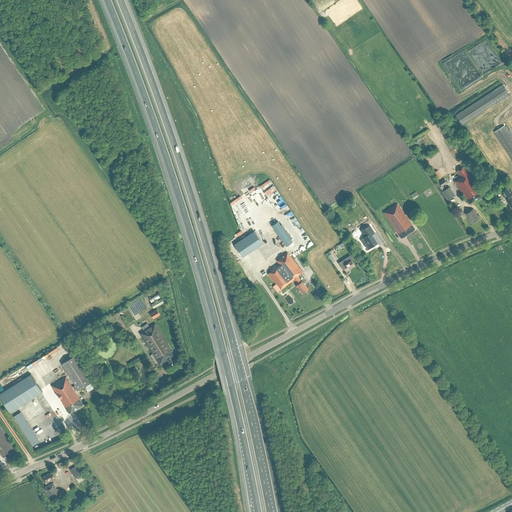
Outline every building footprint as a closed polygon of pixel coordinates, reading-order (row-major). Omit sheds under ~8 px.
[(462,125),(509,94),(502,85),(456,115),(462,125)] [(511,159),(511,138),(504,125),(494,131),(511,159)] [(460,177),(456,179),(454,181),(469,204),(483,194),(468,172),(464,166),(456,171),(460,177)] [(445,189),(443,186),(443,185),(440,187),(442,191),(447,200),(455,195),(449,187),(445,189)] [(511,195),(511,192),(511,191),(508,186),(501,190),(506,199),(510,207),(511,205),(511,198),(511,196),(511,195)] [(245,201),(236,207),(237,209),(246,203),(245,201)] [(383,212),(401,238),(415,229),(397,203),(383,212)] [(472,223),(479,218),(472,209),(465,214),(472,223)] [(286,246),(292,242),(290,239),(278,221),(272,226),(286,246)] [(374,232),(370,226),(361,231),(365,237),(361,240),(365,246),(366,246),(368,249),(377,243),(371,234),(374,232)] [(234,244),(242,257),(262,243),(254,231),(234,244)] [(279,263),(270,270),(271,271),(268,274),(280,290),(294,279),(298,284),(296,285),(300,290),(299,290),(301,293),(301,292),(302,293),(308,289),(302,281),(301,281),(298,276),(303,273),(287,252),(277,260),(279,263)] [(347,258),(339,263),(344,270),(347,268),(348,269),(354,265),(351,260),(352,259),(350,256),(347,258)] [(292,292),(287,294),(292,302),(296,299),(292,292)] [(158,293),(149,298),(152,304),(161,299),(158,293)] [(151,304),(154,308),(164,302),(162,298),(161,299),(152,304),(151,304)] [(132,304),(137,311),(140,309),(136,302),(132,304)] [(153,319),(160,314),(157,309),(150,313),(153,319)] [(170,365),(175,362),(172,356),(174,355),(170,350),(171,349),(155,323),(149,327),(147,323),(141,327),(144,330),(140,333),(152,353),(150,355),(156,364),(157,366),(159,364),(167,359),(170,365)] [(66,377),(52,386),(69,413),(83,404),(74,390),(77,388),(78,389),(91,381),(75,356),(62,364),(69,375),(76,385),(73,387),(66,377)] [(31,374),(28,375),(0,392),(0,396),(10,412),(42,392),(31,374)] [(75,478),(83,473),(79,464),(70,469),(75,478)] [(46,484),(57,478),(53,471),(42,477),(46,484)] [(60,495),(53,482),(43,488),(52,501),(60,495)]
